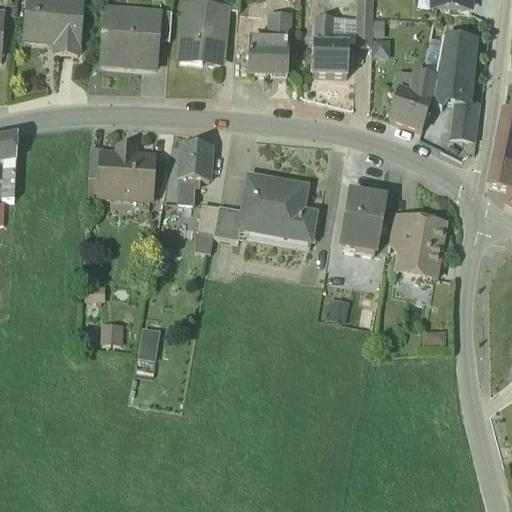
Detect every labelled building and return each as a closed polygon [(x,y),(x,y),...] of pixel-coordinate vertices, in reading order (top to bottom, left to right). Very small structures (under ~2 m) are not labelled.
[(237,0),(219,0),(218,19),(225,20),(225,21),(236,22),(237,0)] [(432,0),(432,18),(447,19),(468,20),(469,5),(473,5),(472,0),(432,0)] [(369,2),(357,2),(356,32),(370,33),(371,29),(371,1),(369,1),(369,2)] [(81,10),(27,5),(23,53),(54,55),(54,64),(77,66),(81,10)] [(218,19),(185,16),(179,71),(201,74),(201,70),(220,72),(225,21),(225,20),(218,19)] [(157,26),(104,22),(100,75),(154,79),(157,51),(159,26),(157,26)] [(171,23),(157,22),(157,26),(159,26),(157,51),(168,52),(171,23)] [(288,26),(270,25),(269,50),(287,50),(288,26)] [(332,32),(314,31),(313,53),(311,87),(345,88),(347,55),(331,54),(332,32)] [(370,33),(356,32),(355,32),(354,56),(369,57),(370,46),(370,33)] [(380,34),(370,33),(370,46),(380,47),(380,34)] [(379,58),(380,47),(370,46),(369,57),(379,58)] [(474,52),(441,48),(433,89),(434,89),(430,111),(440,119),(446,113),(452,114),(467,115),(467,114),(474,52)] [(269,50),(249,49),(247,84),(286,86),(287,50),(269,50)] [(414,85),(410,104),(397,100),(387,130),(420,141),(430,111),(434,89),(433,89),(414,85)] [(467,115),(452,114),(449,134),(476,137),(479,115),(467,114),(467,115)] [(511,123),(501,121),(486,194),(507,199),(511,174),(511,123)] [(476,137),(449,134),(447,148),(474,151),(476,137)] [(17,144),(0,147),(0,171),(4,170),(15,169),(17,144)] [(209,157),(179,155),(177,189),(193,190),(207,191),(209,157)] [(102,159),(89,159),(87,188),(100,189),(101,166),(102,159)] [(150,169),(101,166),(100,189),(99,207),(130,209),(130,199),(148,200),(149,199),(154,196),(154,191),(149,187),(150,169)] [(4,170),(4,176),(2,177),(2,178),(1,209),(13,210),(15,169),(4,170)] [(305,200),(271,194),(272,190),(247,186),(242,215),(241,215),(239,222),(236,238),(238,239),(282,246),(283,241),(309,246),(313,222),(301,220),(305,200)] [(192,213),(193,190),(177,189),(175,212),(192,213)] [(382,208),(348,203),(339,260),(373,266),(382,208)] [(216,218),(205,216),(197,259),(209,261),(211,246),(216,218)] [(216,218),(211,246),(236,251),(238,239),(236,238),(239,222),(216,218)] [(406,229),(391,226),(387,252),(400,254),(404,232),(405,233),(406,229)] [(405,233),(404,232),(400,254),(396,275),(418,279),(419,274),(436,277),(444,235),(424,231),(424,236),(405,233)] [(207,310),(225,313),(229,293),(210,290),(207,310)] [(105,311),(105,296),(86,296),(86,311),(105,311)] [(141,363),(153,365),(157,338),(146,336),(141,363)]
